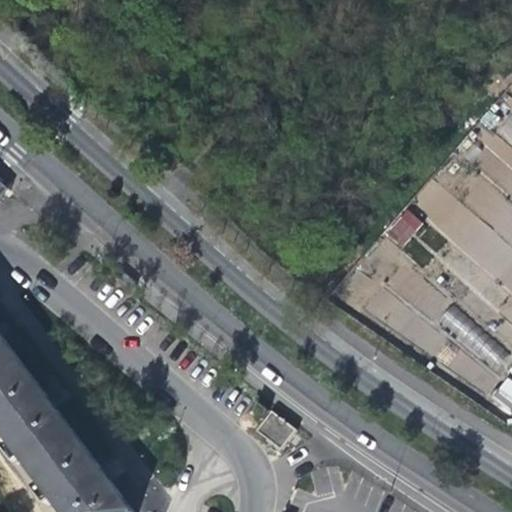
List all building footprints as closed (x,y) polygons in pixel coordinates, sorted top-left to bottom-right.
[(401,248),(424,223),(407,208),(385,233),(401,248)] [(128,268),(115,255),(109,261),(123,273),(128,268)] [(511,292),(511,259),(496,279),(511,292)] [(511,354),(452,304),(437,322),(500,376),(511,362),(511,354)] [(0,418),(69,511),(136,511),(103,467),(51,395),(0,329),(0,418)] [(511,380),(506,376),(490,397),(511,413),(511,411),(511,380)] [(280,454),(297,436),(274,415),(258,435),(280,454)]
